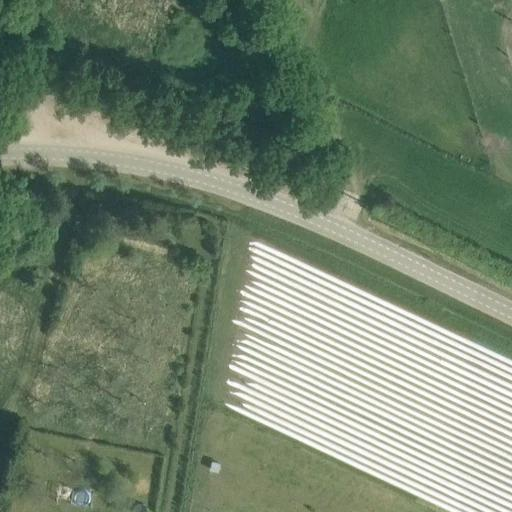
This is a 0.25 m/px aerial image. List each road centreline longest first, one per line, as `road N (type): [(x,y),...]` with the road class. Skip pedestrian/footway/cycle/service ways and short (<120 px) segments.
road 1 (tertiary): [(511,314),(286,208),(197,177),(73,155),(0,153)]
road 2 (track): [(114,160),(0,86)]
